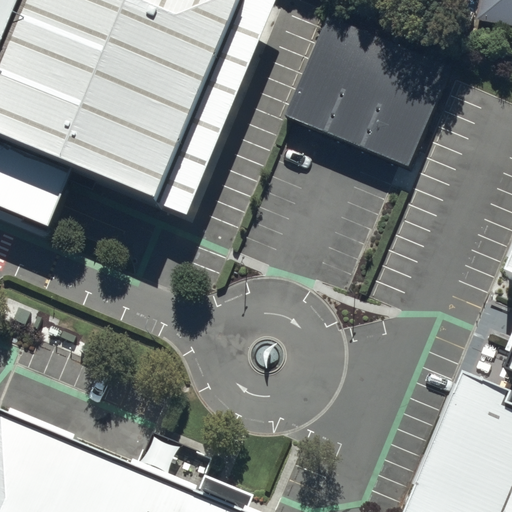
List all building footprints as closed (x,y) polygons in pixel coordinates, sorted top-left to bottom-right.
[(241,0),(25,0),(8,43),(0,60),(0,123),(4,126),(0,135),(0,199),(50,221),(78,155),(162,190),(241,0)] [(25,0),(0,0),(0,39),(8,43),(25,0)] [(511,0),(470,0),(467,18),(511,25),(511,0)] [(454,68),(329,15),(287,113),(412,166),(454,68)] [(511,511),(511,241),(503,264),(511,267),(511,340),(504,359),(511,362),(511,399),(503,396),(507,386),(462,368),(403,510),(408,511),(511,511)] [(267,511),(4,404),(0,413),(0,511),(267,511)]
